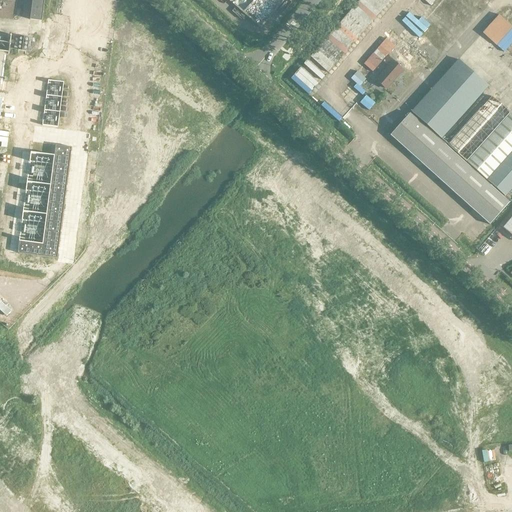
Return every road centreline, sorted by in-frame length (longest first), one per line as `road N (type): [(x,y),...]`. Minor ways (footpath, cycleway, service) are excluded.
road 1 (unclassified): [(511,306),(251,73)]
road 2 (unknown): [(0,274),(29,277),(67,256),(86,193),(102,38)]
road 3 (unknown): [(370,139),(333,100),(333,84),(405,0)]
road 4 (unknown): [(370,139),(461,221),(442,244)]
road 5 (unknown): [(370,139),(460,44)]
